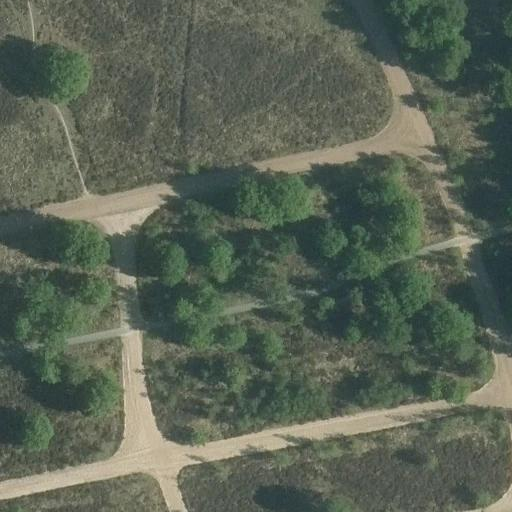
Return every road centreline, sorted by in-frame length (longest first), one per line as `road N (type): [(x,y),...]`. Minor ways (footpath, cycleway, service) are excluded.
road 1 (track): [(511,396),(0,492)]
road 2 (track): [(0,224),(423,135)]
road 3 (track): [(511,385),(470,240),(364,0)]
road 4 (track): [(91,204),(121,258),(157,460),(177,511)]
